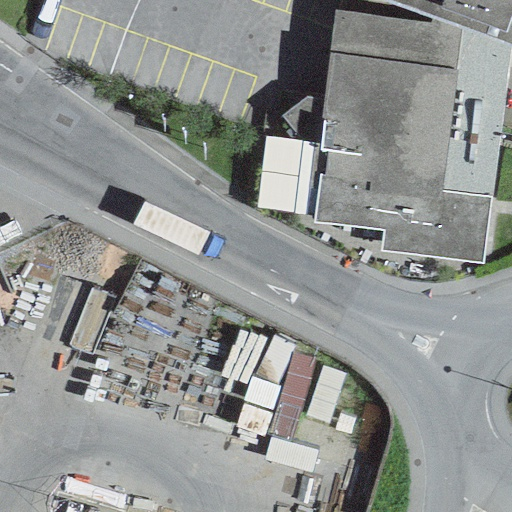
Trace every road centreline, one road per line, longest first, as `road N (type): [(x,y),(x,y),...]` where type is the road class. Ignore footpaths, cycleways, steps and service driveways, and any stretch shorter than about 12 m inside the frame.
road 1 (residential): [(449,357),(373,327),(0,106)]
road 2 (residential): [(449,357),(441,418),(452,448),(498,490)]
